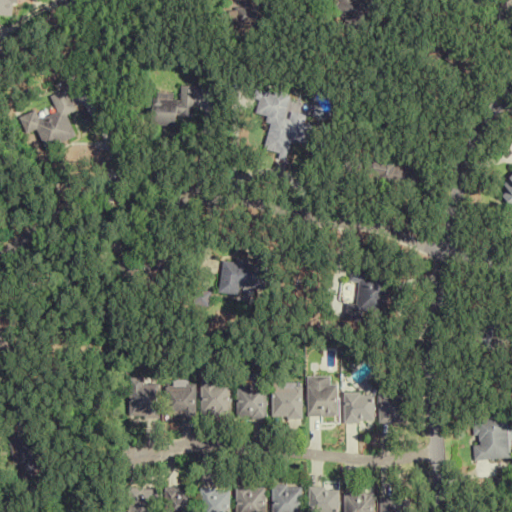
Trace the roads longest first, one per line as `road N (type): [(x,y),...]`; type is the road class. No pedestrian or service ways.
road 1 (residential): [(0,254),(63,207),(147,180),(388,227),(442,251)]
road 2 (residential): [(435,511),(428,372),(445,210),(477,121),(511,78)]
road 3 (residential): [(437,452),(390,459),(148,445),(135,453)]
